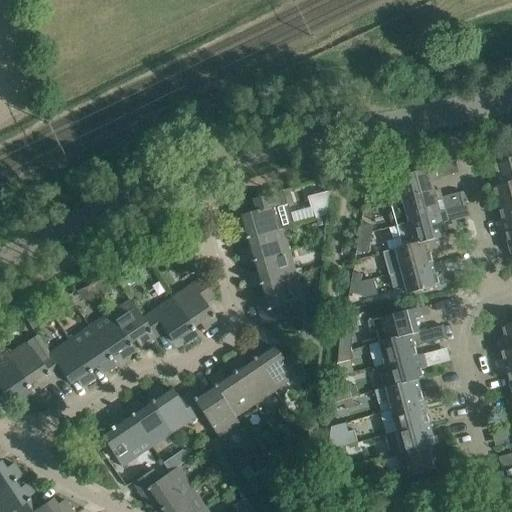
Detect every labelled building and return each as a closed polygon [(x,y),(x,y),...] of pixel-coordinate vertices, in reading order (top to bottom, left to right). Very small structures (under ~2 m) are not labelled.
[(494,187),(511,182),(511,148),(503,151),(505,160),(494,163),(500,185),(494,186),(494,187)] [(389,194),(391,203),(440,190),(440,189),(435,191),(432,179),(437,177),(434,167),(398,177),(401,190),(389,194)] [(369,176),(367,187),(380,189),(382,173),(369,176)] [(500,209),(511,205),(511,182),(494,187),(500,209)] [(237,242),(247,239),(282,229),(294,226),(287,203),(291,202),(287,189),(248,200),(252,212),(240,215),(242,223),(233,226),(237,242)] [(397,225),(446,212),(446,211),(467,206),(463,192),(442,197),(440,190),(391,203),(394,212),(391,212),(390,215),(392,223),(395,224),(397,224),(397,225)] [(322,194),(309,197),(315,219),(326,215),(329,191),(322,194)] [(511,205),(500,209),(494,211),(500,233),(506,231),(511,229),(511,205)] [(416,244),(447,235),(444,223),(449,221),(446,212),(397,225),(400,237),(387,241),(389,250),(383,252),(384,253),(416,244)] [(361,223),(360,233),(369,235),(370,225),(361,223)] [(289,253),(282,229),(247,239),(251,252),(241,254),(244,265),(254,262),(289,253)] [(369,235),(360,233),(357,251),(366,253),(369,235)] [(390,275),(403,271),(434,263),(431,251),(437,249),(435,239),(447,236),(447,235),(416,244),(384,253),(390,275)] [(295,276),(289,253),(254,262),(257,275),(248,277),(251,288),(260,285),(295,276)] [(434,263),(403,271),(409,294),(440,285),(434,263)] [(127,267),(113,276),(121,288),(134,280),(127,267)] [(362,275),(353,273),(352,283),(361,285),(362,275)] [(295,276),(260,285),(265,300),(255,303),(262,325),(296,314),(293,303),(303,300),(295,276)] [(201,277),(172,297),(192,328),(198,323),(204,331),(217,322),(205,304),(215,297),(201,277)] [(359,295),(361,285),(352,283),(350,293),(359,295)] [(172,297),(142,317),(155,337),(164,332),(171,342),(183,334),(188,342),(197,336),(192,328),(172,297)] [(142,317),(130,300),(110,313),(129,343),(140,336),(145,344),(155,337),(142,317)] [(46,307),(27,320),(34,329),(53,316),(46,307)] [(380,342),(420,332),(416,319),(421,318),(418,308),(374,320),(371,317),(368,322),(370,330),(384,326),(388,340),(380,342)] [(110,313),(89,327),(109,357),(120,349),(125,358),(135,351),(129,343),(110,313)] [(355,315),(347,317),(342,318),(339,354),(351,350),(355,315)] [(502,350),(511,347),(511,323),(502,326),(505,336),(498,337),(502,350)] [(442,326),(420,332),(380,342),(386,364),(418,356),(415,346),(446,338),(442,326)] [(89,327),(69,340),(89,370),(100,363),(106,371),(115,365),(109,357),(89,327)] [(69,340),(50,354),(64,374),(70,383),(80,376),(86,384),(95,378),(89,370),(69,340)] [(70,383),(64,374),(50,354),(40,360),(27,342),(7,355),(28,386),(38,378),(43,386),(62,374),(68,384),(70,383)] [(247,353),(253,361),(273,391),(304,370),(290,350),(280,357),(273,347),(262,355),(256,347),(247,353)] [(511,347),(502,350),(508,372),(511,371),(511,347)] [(351,351),(351,350),(339,354),(338,363),(350,360),(348,352),(351,351)] [(385,389),(418,380),(424,378),(421,369),(428,367),(424,354),(418,356),(386,364),(378,366),(385,389)] [(28,386),(7,355),(0,360),(0,390),(6,400),(18,392),(23,400),(33,394),(28,386)] [(227,366),(233,374),(253,404),(273,391),(253,361),(242,368),(236,360),(227,366)] [(207,380),(213,388),(234,417),(253,404),(233,374),(222,382),(217,373),(207,380)] [(393,410),(424,402),(418,380),(385,389),(378,391),(381,401),(390,399),(393,410)] [(197,387),(188,393),(202,412),(219,438),(239,425),(234,417),(213,388),(202,395),(197,387)] [(335,392),(334,403),(343,400),(352,398),(348,387),(335,392)] [(150,403),(171,433),(202,412),(188,393),(178,400),(171,389),(160,397),(154,389),(145,395),(150,403)] [(352,398),(343,400),(346,410),(355,407),(352,398)] [(430,424),(424,402),(393,410),(399,432),(430,424)] [(125,409),(131,417),(151,447),(171,433),(150,403),(140,411),(134,403),(125,409)] [(151,447),(131,417),(120,424),(114,416),(105,422),(117,440),(108,447),(122,467),(151,447)] [(436,445),(430,424),(399,432),(386,436),(390,451),(380,454),(382,461),(385,460),(436,445)] [(336,449),(358,443),(354,430),(330,436),(329,451),(336,449)] [(436,446),(436,445),(385,460),(389,473),(402,470),(404,478),(435,470),(429,448),(436,446)] [(162,461),(170,473),(177,468),(190,460),(181,447),(162,461)] [(327,475),(342,470),(336,449),(329,451),(327,475)] [(237,464),(246,459),(240,450),(232,456),(237,464)] [(237,464),(241,469),(249,463),(246,459),(237,464)] [(0,462),(0,490),(13,482),(21,476),(13,463),(4,469),(0,462)] [(191,488),(177,468),(170,473),(160,480),(152,469),(132,483),(148,507),(156,501),(160,507),(191,488)] [(344,486),(343,470),(342,470),(327,475),(326,488),(344,486)] [(13,482),(0,490),(0,511),(11,511),(15,510),(16,511),(32,511),(41,506),(29,487),(20,493),(13,482)] [(191,488),(160,507),(153,511),(197,511),(204,508),(191,488)] [(71,511),(64,500),(56,505),(51,499),(41,506),(32,511),(71,511)] [(236,511),(252,511),(245,501),(234,508),(236,511)]
